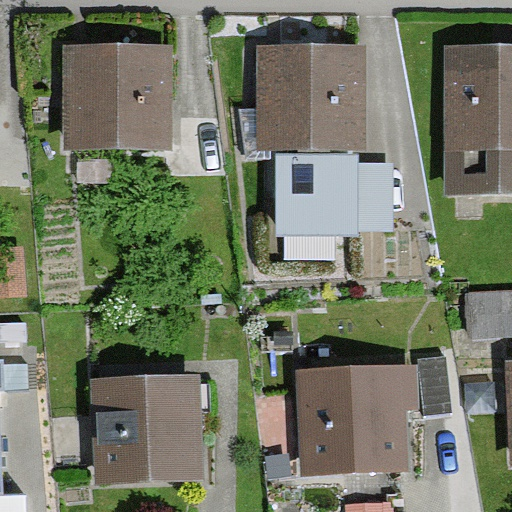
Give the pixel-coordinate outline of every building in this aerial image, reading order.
[(372,163),(370,56),(259,58),(261,161),(280,161),(281,250),(365,248),(364,164),(372,163)] [(175,57),(63,59),(65,159),(177,157),(175,57)] [(511,60),(452,59),(449,205),(511,206),(511,60)] [(511,288),(468,291),(470,349),(511,346),(511,288)] [(418,421),(414,376),(293,386),(301,487),(414,478),(409,422),(418,421)] [(100,497),(205,493),(200,386),(96,390),(100,497)]
